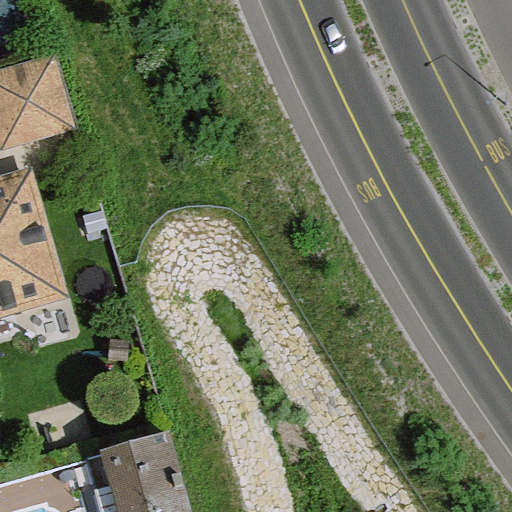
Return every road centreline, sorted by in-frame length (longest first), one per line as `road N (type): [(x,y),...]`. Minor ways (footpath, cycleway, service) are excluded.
road 1 (tertiary): [(306,0),(428,256),(511,384)]
road 2 (tertiary): [(511,205),(404,0)]
